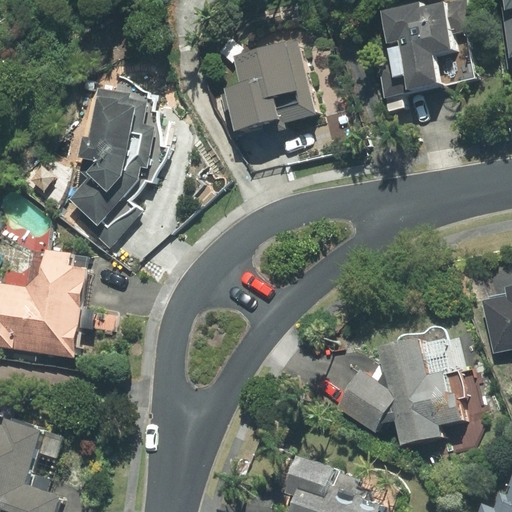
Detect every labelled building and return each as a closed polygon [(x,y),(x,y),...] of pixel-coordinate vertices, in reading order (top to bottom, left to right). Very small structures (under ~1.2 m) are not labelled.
[(511,0),(498,0),(510,64),(511,63),(511,0)] [(424,5),(381,13),(397,88),(409,85),(411,96),(477,83),(467,36),(475,34),(469,5),(426,14),(424,5)] [(303,46),(239,63),(246,91),(227,96),(238,139),(321,117),(303,46)] [(86,185),(68,206),(113,248),(145,213),(138,207),(141,204),(144,201),(147,198),(149,195),(152,191),(154,188),(156,185),(159,181),(161,178),(162,174),(164,170),(166,166),(167,163),(169,159),(170,155),(171,152),(158,151),(162,102),(94,96),(86,185)] [(39,290),(0,285),(0,351),(84,360),(93,267),(75,265),(76,255),(43,251),(39,290)] [(511,300),(511,302),(486,306),(492,353),(511,350),(511,290),(511,300)] [(376,381),(366,375),(342,410),(378,436),(397,410),(401,450),(444,446),(442,431),(466,429),(463,397),(453,398),(451,376),(430,378),(427,344),(387,348),(389,367),(376,381)] [(0,511),(65,511),(69,500),(30,488),(49,431),(0,415),(0,511)] [(382,490),(305,463),(293,496),(303,499),(298,511),(387,511),(390,505),(378,501),(382,490)] [(499,510),(488,506),(485,511),(511,511),(511,493),(511,497),(504,494),(499,510)]
